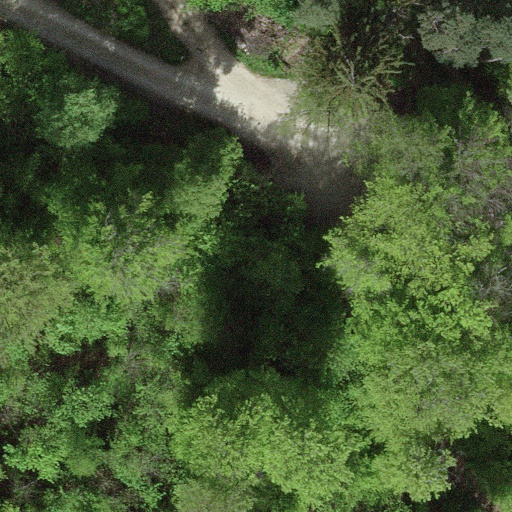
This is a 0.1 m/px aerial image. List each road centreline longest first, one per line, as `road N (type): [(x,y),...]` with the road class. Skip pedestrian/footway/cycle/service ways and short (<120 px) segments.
road 1 (track): [(307,128),(306,193),(319,239),(417,412),(497,511)]
road 2 (track): [(411,162),(225,101),(6,0)]
road 3 (track): [(411,162),(511,263)]
